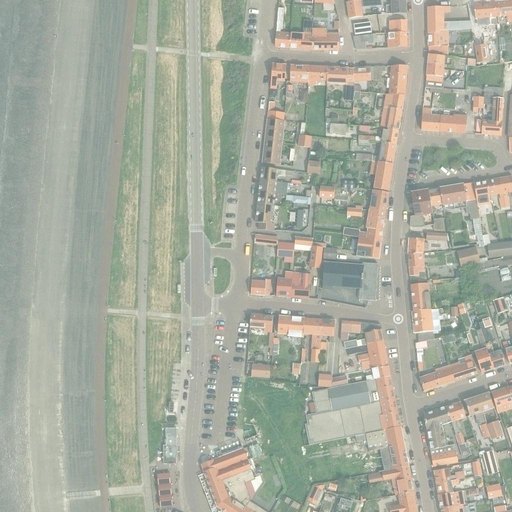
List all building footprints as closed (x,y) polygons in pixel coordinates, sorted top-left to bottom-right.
[(391,0),(392,7),(387,7),(387,15),(407,14),(406,0),(391,0)] [(351,18),(364,16),(361,1),(349,2),(351,18)] [(511,1),(495,3),(496,17),(507,16),(508,22),(511,21),(511,1)] [(485,18),(496,17),(495,3),(474,4),(476,25),(486,24),(485,18)] [(440,30),(444,30),(471,29),(471,21),(444,22),(443,13),(450,13),(450,7),(427,7),(428,34),(440,33),(440,30)] [(275,48),(289,49),(290,34),(280,33),(280,30),(282,30),(284,9),(278,9),(276,33),(275,48)] [(390,31),(384,31),(384,34),(388,34),(390,34),(407,34),(407,21),(389,21),(390,31)] [(371,33),(370,23),(354,25),(355,35),(371,33)] [(312,33),(312,51),(339,51),(338,34),(325,34),(325,30),(312,30),(312,33)] [(428,34),(428,46),(428,53),(435,53),(435,55),(448,55),(447,46),(445,46),(444,30),(440,30),(440,33),(428,34)] [(289,49),(312,51),(312,33),(302,32),(302,35),(290,34),(289,49)] [(407,34),(390,34),(388,34),(388,49),(407,48),(407,34)] [(371,35),(353,37),(356,50),(366,50),(365,43),(373,42),(372,35),(371,35)] [(475,49),(477,65),(487,64),(485,48),(475,49)] [(428,55),(426,89),(441,91),(444,65),(447,66),(448,57),(428,55)] [(284,82),(286,66),(272,64),(270,80),(271,80),(270,89),(276,89),(277,81),(284,82)] [(296,80),(309,81),(310,67),(292,66),(291,82),(296,82),(296,80)] [(391,67),(389,95),(405,96),(407,66),(391,67)] [(317,81),(327,82),(329,68),(310,67),(309,81),(309,86),(317,86),(317,81)] [(371,68),(372,81),(381,80),(381,72),(385,72),(385,67),(371,68)] [(354,83),(353,70),(348,70),(348,69),(329,68),(327,82),(327,85),(347,85),(346,100),(354,101),(355,92),(354,83)] [(353,69),(353,70),(354,83),(372,81),(371,68),(353,69)] [(482,120),(482,135),(501,136),(502,122),(497,121),(497,115),(503,115),(504,97),(502,97),(502,90),(484,88),(483,95),(494,96),(492,121),(482,120)] [(384,107),(380,128),(384,128),(398,131),(399,131),(405,96),(389,95),(386,95),(384,107)] [(474,97),(473,113),(478,113),(478,108),(483,109),(484,98),(474,97)] [(421,130),(444,132),(445,116),(431,115),(431,111),(423,111),(421,130)] [(268,112),(267,120),(283,121),(284,113),(268,112)] [(445,116),(444,132),(466,134),(467,116),(454,115),(454,117),(445,116)] [(266,131),(283,133),(284,122),(283,121),(267,120),(266,131)] [(346,136),(346,125),(330,124),(330,135),(346,136)] [(381,142),(396,145),(398,131),(384,128),(382,139),(377,139),(378,138),(359,136),(358,141),(381,142)] [(281,144),(283,133),(266,131),(265,142),(281,144)] [(298,147),(310,148),(311,137),(300,136),(298,147)] [(281,144),(265,142),(263,152),(280,154),(281,144)] [(356,154),(356,160),(364,161),(372,162),(378,163),(393,165),(396,145),(381,142),(379,157),(372,157),(373,155),(356,154)] [(279,165),(280,154),(263,152),(262,163),(279,165)] [(319,175),(320,163),(308,161),(307,173),(319,175)] [(372,162),(370,175),(376,175),(374,189),(388,191),(393,165),(378,163),(372,162)] [(261,169),(260,181),(276,182),(277,176),(285,177),(285,176),(292,177),(293,172),(261,169)] [(507,193),(511,192),(511,177),(500,179),(502,194),(503,194),(505,208),(510,208),(508,197),(507,197),(507,193)] [(500,179),(487,182),(489,196),(500,194),(501,198),(500,198),(501,209),(505,208),(503,194),(502,194),(500,179)] [(275,194),(276,182),(260,181),(259,192),(275,194)] [(483,197),(489,196),(487,182),(474,184),(477,205),(484,204),(483,197)] [(463,185),(440,189),(443,205),(443,206),(455,204),(456,209),(463,208),(467,207),(466,202),(469,202),(472,220),(479,219),(477,205),(476,201),(476,198),(474,184),(471,184),(463,185)] [(320,187),(319,198),(334,199),(334,188),(320,187)] [(440,189),(428,191),(431,207),(431,206),(432,212),(434,211),(433,206),(443,205),(440,189)] [(373,191),(369,211),(375,212),(374,218),(384,219),(389,193),(373,191)] [(432,214),(432,212),(431,206),(431,207),(428,191),(412,193),(412,194),(413,194),(415,208),(414,208),(416,216),(411,217),(410,227),(420,228),(425,227),(423,216),(432,214)] [(257,204),(273,206),(275,194),(259,192),(257,204)] [(311,199),(306,198),(293,197),(293,200),(295,200),(295,203),(305,204),(305,205),(310,205),(311,199)] [(271,224),(273,206),(257,204),(255,223),(259,224),(258,230),(273,232),(274,225),(271,224)] [(368,229),(367,239),(381,241),(383,231),(384,219),(374,218),(375,212),(369,211),(366,228),(368,229)] [(443,219),(434,220),(434,225),(433,225),(434,232),(445,232),(443,219)] [(359,238),(359,231),(344,229),(343,236),(359,238)] [(427,240),(449,242),(448,235),(427,234),(427,240)] [(278,238),(255,235),(254,244),(277,246),(278,238)] [(312,247),(312,240),(295,238),(294,245),(302,246),(312,247)] [(357,252),(356,257),(378,259),(379,259),(379,255),(381,241),(367,239),(359,238),(357,251),(357,252)] [(410,239),(409,255),(423,254),(424,254),(424,250),(429,250),(429,244),(424,244),(425,240),(410,239)] [(294,250),(294,245),(287,244),(278,243),(277,246),(277,257),(293,258),(294,250)] [(489,258),(511,255),(511,243),(488,246),(489,258)] [(322,248),(311,247),(311,251),(309,268),(320,269),(322,248)] [(477,248),(458,253),(461,268),(481,264),(477,248)] [(336,260),(336,250),(324,249),(323,259),(336,260)] [(423,254),(409,255),(411,281),(415,280),(415,276),(419,276),(419,272),(425,271),(423,254)] [(375,302),(377,265),(362,264),(362,267),(324,264),(322,289),(329,290),(329,287),(360,289),(359,300),(375,302)] [(291,298),(293,273),(289,273),(286,273),(285,279),(281,279),(278,279),(278,283),(277,297),(289,298),(291,298)] [(293,273),(291,298),(309,299),(310,279),(310,275),(301,275),(301,274),(293,273)] [(269,296),(270,284),(270,281),(266,281),(266,282),(252,281),(250,295),(265,296),(269,296)] [(414,312),(431,310),(429,284),(411,285),(414,312)] [(503,298),(493,301),(498,315),(507,312),(503,298)] [(431,310),(414,312),(415,334),(433,332),(431,310)] [(272,334),(274,317),(251,315),(250,329),(265,330),(264,333),(272,334)] [(303,335),(305,319),(280,317),(278,335),(289,336),(289,337),(303,338),(303,335)] [(320,343),(321,337),(322,321),(305,319),(303,335),(311,336),(310,350),(312,350),(311,363),(319,363),(320,350),(320,343)] [(485,344),(489,355),(494,369),(505,365),(501,351),(494,353),(491,343),(494,342),(490,329),(493,328),(490,320),(478,324),(480,330),(485,344)] [(329,343),(333,343),(335,322),(322,321),(321,337),(329,337),(329,343)] [(367,345),(367,346),(383,342),(380,326),(349,323),(342,322),(341,333),(348,334),(358,335),(365,334),(366,339),(360,341),(361,346),(367,345)] [(485,344),(480,330),(476,331),(481,346),(485,344)] [(274,339),(274,334),(270,334),(269,348),(273,349),(273,345),(278,345),(278,339),(274,339)] [(356,340),(343,343),(345,350),(357,347),(356,340)] [(388,367),(383,342),(367,346),(369,355),(358,357),(359,364),(370,362),(372,370),(381,368),(388,367)] [(509,364),(511,363),(511,346),(508,348),(506,342),(503,343),(509,364)] [(478,351),(475,353),(481,373),(494,369),(489,355),(485,344),(481,346),(482,350),(478,351)] [(459,363),(449,366),(455,382),(466,378),(477,374),(473,361),(471,356),(464,359),(465,363),(460,365),(459,363)] [(271,367),(253,366),(252,378),(270,379),(271,367)] [(455,382),(449,366),(435,370),(436,373),(441,386),(455,382)] [(366,377),(367,381),(390,377),(388,367),(381,368),(372,370),(373,376),(366,377)] [(419,378),(424,392),(441,386),(436,373),(419,378)] [(319,387),(332,387),(332,379),(332,376),(319,375),(319,387)] [(332,379),(332,387),(348,384),(346,376),(332,379)] [(308,419),(395,402),(390,377),(367,381),(366,382),(313,393),(317,414),(307,416),(308,419)] [(511,409),(511,408),(506,388),(491,393),(496,408),(498,414),(511,409)] [(478,397),(486,422),(487,422),(487,424),(491,437),(492,440),(503,436),(499,422),(488,425),(484,412),(494,409),(489,394),(478,397)] [(486,422),(478,397),(465,401),(470,417),(476,415),(477,419),(479,419),(481,424),(486,422)] [(400,428),(395,402),(308,419),(309,425),(306,425),(310,446),(355,437),(400,428)] [(447,407),(452,423),(460,446),(465,444),(465,442),(460,429),(459,429),(456,421),(466,418),(461,403),(447,407)] [(452,423),(447,407),(424,415),(427,435),(443,432),(442,426),(452,423)] [(491,437),(487,424),(481,426),(485,439),(491,437)] [(385,472),(393,470),(408,467),(400,428),(355,437),(356,443),(367,441),(369,452),(380,450),(385,472)] [(165,446),(163,446),(163,465),(176,465),(176,457),(177,456),(177,447),(176,446),(176,438),(176,429),(165,429),(165,438),(166,438),(165,446)] [(431,455),(456,450),(455,445),(446,447),(443,432),(427,435),(431,455)] [(465,442),(465,444),(467,448),(469,447),(477,444),(475,439),(465,442)] [(471,455),(469,447),(467,448),(465,444),(460,446),(464,458),(471,455)] [(243,511),(245,508),(251,500),(245,484),(255,480),(243,449),(231,454),(201,465),(217,507),(222,510),(221,511),(222,511),(243,511)] [(433,469),(454,464),(459,464),(456,450),(431,455),(433,469)] [(497,467),(496,464),(493,451),(483,454),(487,470),(497,467)] [(473,463),(475,477),(481,476),(478,464),(476,463),(473,463)] [(396,496),(398,496),(413,493),(408,467),(393,470),(385,472),(381,473),(383,482),(392,480),(393,485),(397,484),(398,489),(395,489),(394,491),(394,495),(396,496)] [(436,484),(465,479),(464,472),(455,474),(455,476),(450,477),(449,469),(434,472),(436,484)] [(172,474),(158,476),(161,509),(175,508),(172,474)] [(453,493),(452,486),(459,485),(458,480),(465,479),(436,484),(438,496),(453,493)] [(500,485),(486,488),(488,499),(502,496),(500,485)] [(315,506),(324,486),(314,487),(307,502),(315,506)] [(462,492),(460,492),(453,493),(438,496),(441,509),(463,505),(464,505),(462,492)] [(398,496),(400,506),(390,507),(390,511),(416,511),(413,493),(398,496)] [(245,508),(243,511),(265,511),(250,502),(245,508)]
